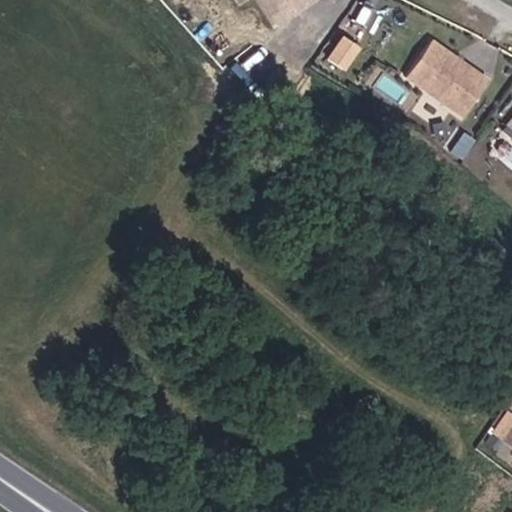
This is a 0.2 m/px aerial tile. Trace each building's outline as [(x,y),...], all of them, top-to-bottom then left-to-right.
[(291,0),(249,0),(263,20),(291,0)] [(350,0),(329,60),(347,67),(358,35),(363,37),(376,0),(350,0)] [(447,113),(472,77),(416,37),(390,73),(447,113)] [(511,112),(507,108),(489,129),(500,139),(496,144),(511,156),(511,112)] [(443,153),(455,136),(443,127),(431,144),(443,153)] [(511,408),(508,405),(490,430),(509,443),(511,438),(511,408)]
